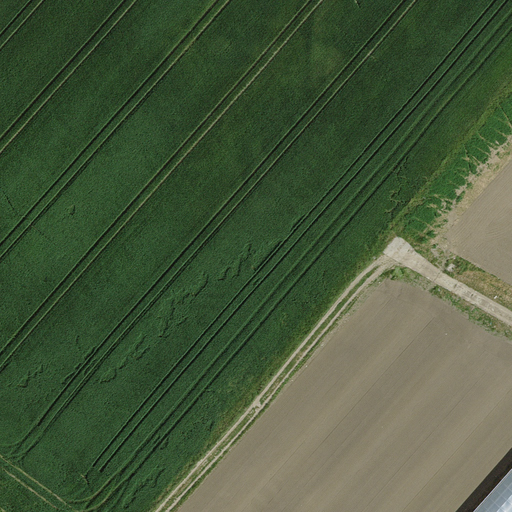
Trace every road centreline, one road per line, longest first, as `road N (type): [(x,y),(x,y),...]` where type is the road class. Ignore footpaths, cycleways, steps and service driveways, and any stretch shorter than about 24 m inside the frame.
road 1 (track): [(159,511),(393,243)]
road 2 (track): [(511,318),(393,243)]
